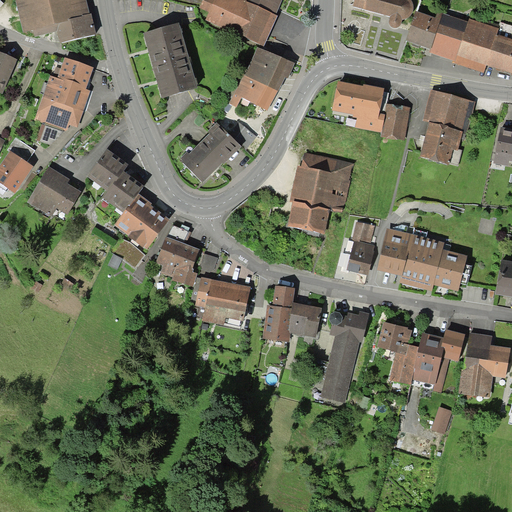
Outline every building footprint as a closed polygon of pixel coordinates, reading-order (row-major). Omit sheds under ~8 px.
[(81,18),(76,0),(16,0),(25,33),(56,25),(61,44),(94,36),(89,16),(81,18)] [(206,21),(259,46),(279,0),(241,0),(240,2),(235,0),(215,0),(215,1),(212,0),(204,0),(201,8),(210,12),(206,21)] [(406,0),(354,0),(352,8),(389,18),(388,23),(388,25),(390,28),(392,29),(395,29),(398,28),(399,26),(401,21),(404,20),(407,18),(409,16),(411,12),(412,8),(411,5),(408,1),(406,0)] [(405,41),(456,58),(467,25),(436,15),(435,17),(433,16),(432,20),(416,14),(414,18),(413,18),(405,41)] [(469,60),(486,66),(500,24),(499,24),(498,25),(496,32),(468,24),(467,25),(456,58),(468,62),(469,60)] [(511,43),(509,43),(511,33),(511,27),(500,24),(486,66),(511,74),(511,43)] [(153,67),(186,58),(176,26),(144,36),(153,67)] [(286,79),(289,73),(292,65),(269,55),(268,55),(258,51),(252,64),(235,95),(265,111),(282,77),(286,79)] [(0,93),(14,62),(0,56),(0,93)] [(195,90),(186,58),(153,67),(162,99),(195,90)] [(51,79),(36,120),(57,127),(60,119),(71,123),(91,69),(65,61),(58,81),(51,79)] [(377,116),(382,94),(337,86),(332,107),(344,110),(343,113),(353,115),(352,118),(357,119),(356,128),(380,133),(383,117),(377,116)] [(467,123),(465,122),(470,103),(437,93),(429,124),(420,158),(446,165),(447,164),(456,167),(460,152),(451,149),(454,137),(460,139),(459,142),(462,142),(467,123)] [(381,138),(401,141),(407,109),(387,106),(381,138)] [(238,125),(229,137),(237,145),(248,132),(238,125)] [(219,127),(202,144),(221,163),(236,146),(236,147),(238,145),(237,145),(229,137),(219,127)] [(511,159),(511,132),(499,130),(494,156),(495,157),(494,161),(504,163),(505,159),(511,159)] [(182,164),(200,183),(221,163),(202,144),(182,164)] [(108,191),(103,198),(124,213),(135,198),(142,189),(121,174),(126,168),(105,152),(87,177),(108,191)] [(7,190),(12,193),(30,167),(11,154),(0,169),(0,189),(5,193),(7,190)] [(351,166),(304,155),(288,228),(322,235),(327,212),(340,214),(351,166)] [(53,205),(67,214),(79,195),(44,174),(27,202),(48,214),(53,205)] [(124,213),(115,225),(147,249),(167,222),(135,198),(124,213)] [(358,239),(369,242),(373,227),(357,223),(353,241),(357,242),(358,239)] [(190,274),(198,252),(182,246),(184,241),(184,242),(188,235),(187,234),(188,233),(172,226),(165,240),(164,240),(153,269),(173,277),(172,281),(189,286),(193,275),(190,274)] [(377,270),(401,275),(410,236),(408,236),(408,235),(407,234),(407,236),(402,235),(401,240),(385,236),(377,270)] [(410,236),(401,275),(458,290),(464,259),(439,254),(442,240),(429,237),(429,241),(410,236)] [(130,244),(116,237),(108,253),(113,255),(108,266),(116,270),(121,260),(134,270),(144,256),(130,244)] [(18,240),(14,240),(14,249),(19,252),(27,249),(26,246),(18,240)] [(341,268),(366,275),(371,255),(371,248),(354,243),(352,251),(345,250),(341,268)] [(213,271),(216,259),(203,255),(198,270),(208,273),(213,271)] [(494,294),(511,296),(511,263),(501,262),(494,294)] [(196,318),(202,320),(210,282),(196,279),(189,305),(190,305),(190,303),(199,305),(196,318)] [(249,290),(210,282),(202,320),(239,327),(241,320),(242,320),(249,290)] [(32,289),(37,292),(40,287),(35,284),(32,289)] [(288,331),(291,310),(290,310),(293,289),(276,287),(273,308),(269,308),(265,338),(287,341),(287,335),(288,331)] [(315,337),(320,310),(292,305),(291,310),(288,331),(287,335),(295,337),(295,333),(315,337)] [(360,341),(365,320),(348,316),(347,321),(340,319),(338,315),(334,314),(330,316),(329,320),(331,324),(332,324),(330,334),(340,337),(335,357),(331,356),(321,398),(342,403),(357,341),(360,341)] [(401,345),(405,329),(384,324),(377,348),(396,352),(389,380),(409,385),(418,349),(401,345)] [(420,339),(418,349),(409,385),(408,391),(420,394),(421,392),(427,389),(439,392),(443,375),(444,375),(448,358),(458,360),(464,337),(445,332),(442,344),(420,339)] [(504,377),(509,351),(478,346),(479,336),(469,335),(467,345),(466,344),(461,372),(460,379),(462,379),(459,398),(470,400),(471,394),(487,396),(490,375),(504,377)] [(289,380),(302,383),(303,377),(291,374),(289,380)] [(80,463),(82,460),(85,454),(89,446),(64,433),(60,442),(68,446),(63,456),(80,463)] [(93,458),(85,454),(82,460),(89,464),(93,458)]
